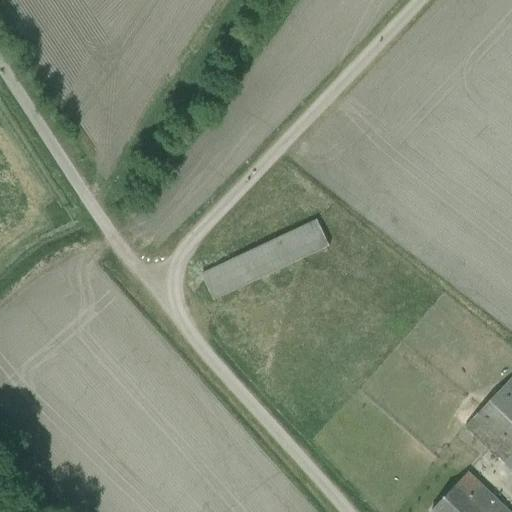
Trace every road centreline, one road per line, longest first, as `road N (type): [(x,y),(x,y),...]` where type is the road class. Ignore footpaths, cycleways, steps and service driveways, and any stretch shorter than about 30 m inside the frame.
road 1 (unclassified): [(419,0),(148,284)]
road 2 (unclassified): [(344,511),(148,284)]
road 3 (unclassified): [(148,284),(0,64)]
